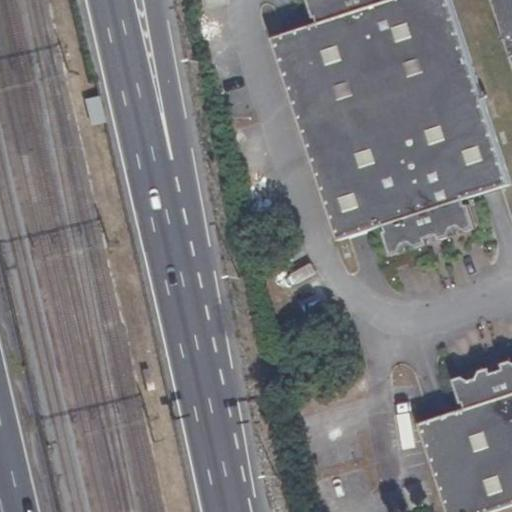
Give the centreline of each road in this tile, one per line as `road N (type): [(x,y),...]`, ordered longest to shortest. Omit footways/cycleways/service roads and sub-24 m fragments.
road 1 (motorway): [(229,511),(150,150)]
road 2 (motorway): [(150,150),(113,0)]
road 3 (motorway): [(150,150),(168,74),(152,0)]
